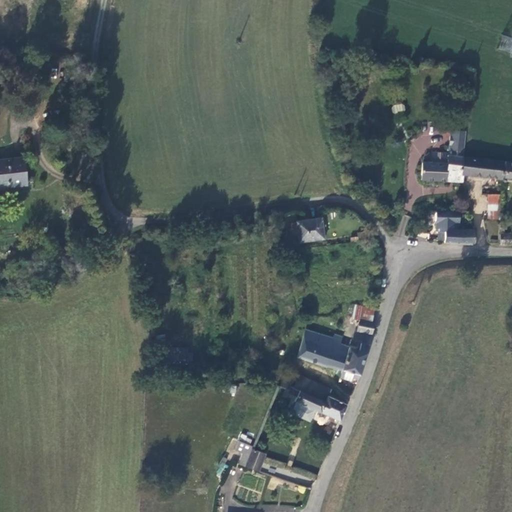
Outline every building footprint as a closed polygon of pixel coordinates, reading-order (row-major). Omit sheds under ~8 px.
[(391,106),(393,113),(405,110),(403,103),(391,106)] [(451,131),(447,155),(447,157),(464,158),(464,157),(465,157),(467,133),(451,131)] [(422,163),(421,179),(461,183),(462,174),(464,158),(447,157),(447,155),(433,153),(433,163),(422,163)] [(23,156),(0,159),(0,187),(11,187),(11,182),(26,181),(23,156)] [(503,162),(464,158),(462,174),(503,178),(503,162)] [(511,163),(503,162),(503,178),(511,178),(511,163)] [(501,211),(502,196),(489,195),(488,220),(501,220),(501,211)] [(445,245),(474,245),(475,231),(458,231),(458,223),(460,223),(461,212),(435,210),(435,227),(438,227),(439,241),(445,242),(445,245)] [(500,246),(511,246),(511,235),(505,235),(505,229),(508,229),(508,211),(501,211),(501,220),(500,246)] [(321,217),(298,219),(299,241),(323,238),(321,217)] [(358,232),(359,240),(376,238),(373,230),(358,232)] [(298,283),(309,281),(306,267),(295,270),(298,283)] [(360,319),(373,321),(376,308),(356,305),(353,317),(360,319)] [(374,333),(376,322),(373,321),(360,319),(358,329),(374,333)] [(342,369),(349,347),(341,344),(343,337),(334,334),(332,339),(306,331),(298,357),(327,366),(328,365),(342,369)] [(359,380),(370,345),(362,342),(360,350),(349,347),(342,369),(341,374),(351,378),(359,380)] [(192,355),(162,355),(162,363),(191,363),(192,355)] [(341,374),(339,379),(349,383),(351,378),(341,374)] [(297,383),(329,397),(331,390),(300,376),(297,383)] [(322,414),(329,397),(297,383),(295,388),(291,387),(292,384),(283,380),(280,387),(288,390),(288,394),(295,398),(295,402),(322,414)] [(268,387),(264,395),(272,400),(276,390),(268,387)] [(348,405),(329,397),(322,414),(341,422),(348,405)] [(241,454),(238,465),(244,468),(252,448),(252,447),(239,440),(235,453),(241,454)] [(244,468),(257,473),(265,453),(252,448),(244,468)] [(260,472),(312,488),(316,474),(264,458),(260,472)]
